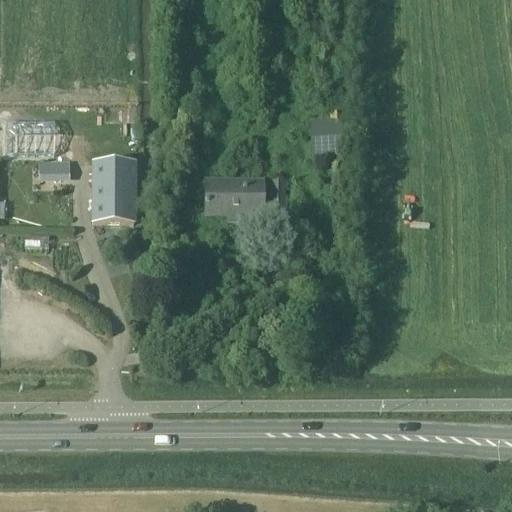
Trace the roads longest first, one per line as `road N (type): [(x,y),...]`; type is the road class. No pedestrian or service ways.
road 1 (primary): [(0,437),(338,435)]
road 2 (primary): [(338,435),(511,454)]
road 3 (primary): [(511,435),(338,435)]
